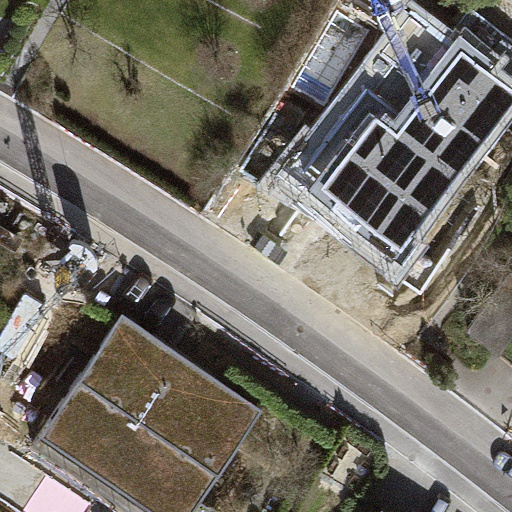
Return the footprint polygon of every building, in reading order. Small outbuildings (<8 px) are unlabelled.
[(411,231),(511,101),(511,36),(471,5),(447,37),(406,5),(281,166),(402,259),(419,237),(411,231)] [(511,322),(511,268),(467,327),(493,347),(511,322)] [(122,309),(115,322),(250,413),(258,402),(122,309)] [(115,322),(32,443),(37,446),(40,443),(107,488),(113,479),(161,511),(190,511),(263,405),(258,402),(250,413),(115,322)] [(40,443),(37,446),(134,511),(161,511),(113,479),(107,488),(40,443)]
